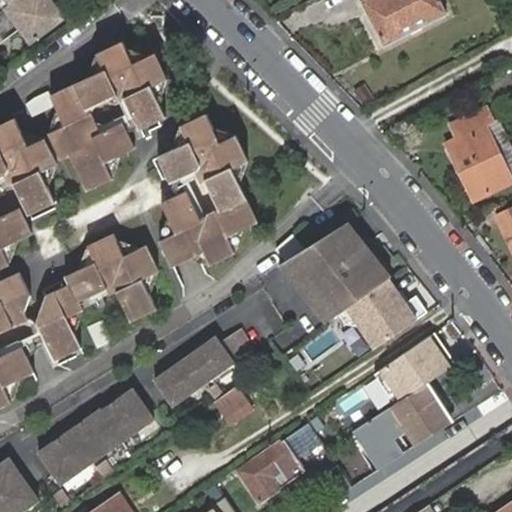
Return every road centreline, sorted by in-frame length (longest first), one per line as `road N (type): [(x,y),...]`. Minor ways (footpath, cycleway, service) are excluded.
road 1 (residential): [(0,425),(15,423),(335,195),(363,159)]
road 2 (tertiary): [(363,159),(511,336)]
road 3 (tertiary): [(207,0),(363,159)]
road 4 (residential): [(511,405),(345,511)]
road 5 (residential): [(139,0),(0,107)]
